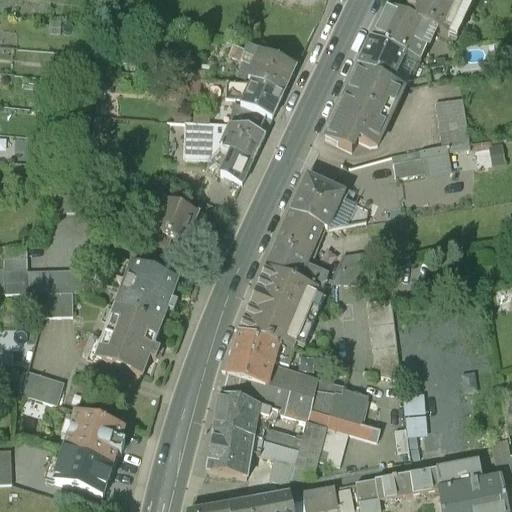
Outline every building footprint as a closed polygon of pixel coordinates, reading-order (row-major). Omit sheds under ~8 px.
[(410,0),(402,17),(436,33),(448,38),(465,0),(410,0)] [(386,9),(371,40),(403,56),(420,64),(426,50),(422,48),(428,35),(433,38),(436,33),(402,17),(386,9)] [(371,40),(358,67),(390,83),(403,56),(371,40)] [(253,68),(260,52),(248,47),(245,53),(228,45),(226,49),(231,51),(228,57),(253,68)] [(247,80),(253,82),(283,96),(296,69),(260,52),(253,68),(247,80)] [(357,140),(370,146),(376,146),(403,90),(397,87),(395,92),(358,74),(326,140),(351,152),(357,140)] [(244,101),(251,85),(198,81),(198,97),(244,101)] [(283,96),(253,82),(251,85),(244,101),(241,107),(271,121),(283,96)] [(436,102),(442,147),(468,143),(461,98),(436,102)] [(238,111),(234,120),(253,128),(257,120),(238,111)] [(207,161),(220,149),(230,154),(252,164),(264,137),(243,129),(186,125),(185,160),(207,161)] [(252,164),(230,154),(220,177),(241,187),(252,164)] [(392,163),(394,179),(422,174),(420,158),(392,163)] [(290,214),(320,227),(327,230),(343,195),(340,193),(342,189),(322,180),(320,184),(306,178),(290,214)] [(51,193),(51,216),(87,215),(87,193),(51,193)] [(164,203),(147,244),(166,251),(169,242),(185,248),(191,231),(198,234),(204,218),(181,209),(183,204),(176,201),(173,206),(164,203)] [(123,202),(119,212),(136,219),(140,209),(123,202)] [(308,260),(320,227),(290,214),(276,245),(308,260)] [(354,216),(337,218),(330,232),(338,236),(342,228),(356,226),(354,216)] [(366,254),(366,255),(372,255),(371,241),(350,245),(351,256),(366,254)] [(265,269),(318,291),(322,293),(325,286),(330,289),(332,283),(321,279),(314,276),(313,279),(302,275),(308,260),(276,245),(265,269)] [(2,251),(3,275),(26,274),(26,250),(2,251)] [(342,258),(331,253),(321,279),(332,283),(342,258)] [(344,270),(367,266),(366,255),(366,254),(351,256),(342,258),(344,270)] [(131,264),(114,308),(163,326),(168,312),(174,315),(178,304),(172,302),(179,281),(131,264)] [(250,309),(239,336),(277,346),(294,351),(318,291),(265,269),(250,309)] [(45,274),(46,297),(78,296),(81,296),(81,273),(45,274)] [(26,274),(3,275),(3,298),(27,298),(26,274)] [(46,297),(40,321),(79,320),(78,296),(46,297)] [(371,374),(402,383),(391,301),(366,304),(373,359),(371,374)] [(114,308),(98,352),(148,370),(155,350),(161,352),(165,341),(159,339),(163,326),(114,308)] [(238,335),(226,378),(264,389),(270,370),(277,346),(239,336),(238,335)] [(379,433),(329,419),(333,399),(340,400),(342,389),(316,385),(316,383),(270,370),(264,389),(226,378),(220,400),(257,411),(270,414),(375,445),(379,433)] [(21,398),(59,410),(67,387),(28,375),(21,398)] [(213,434),(252,442),(291,454),(294,441),(265,432),(263,435),(262,437),(253,436),(255,422),(257,411),(220,400),(213,434)] [(511,401),(501,403),(505,428),(511,426),(511,401)] [(257,411),(255,422),(266,425),(270,414),(257,411)] [(124,431),(75,415),(71,428),(64,426),(59,439),(67,441),(63,453),(112,469),(116,456),(120,457),(124,446),(120,444),(124,431)] [(206,474),(245,481),(250,455),(252,442),(213,434),(206,474)] [(291,454),(298,456),(299,456),(303,444),(294,441),(291,454)] [(252,442),(250,455),(273,462),(269,482),(279,487),(289,485),(298,456),(291,454),(252,442)] [(494,455),(498,482),(500,481),(501,485),(511,483),(511,466),(510,459),(509,458),(506,444),(492,446),(494,455)] [(480,457),(494,455),(492,446),(492,445),(479,447),(480,457)] [(112,469),(63,453),(53,485),(102,501),(112,469)] [(506,511),(501,485),(500,481),(498,482),(480,484),(476,464),(435,472),(439,490),(437,490),(441,511),(506,511)] [(375,483),(378,501),(437,490),(439,490),(435,472),(375,483)] [(378,501),(375,483),(355,486),(358,504),(378,501)] [(301,495),(303,503),(304,511),(325,511),(337,510),(333,490),(301,495)] [(353,511),(350,494),(339,496),(341,511),(353,511)] [(291,511),(291,505),(303,503),(301,495),(229,508),(229,511),(291,511)]
